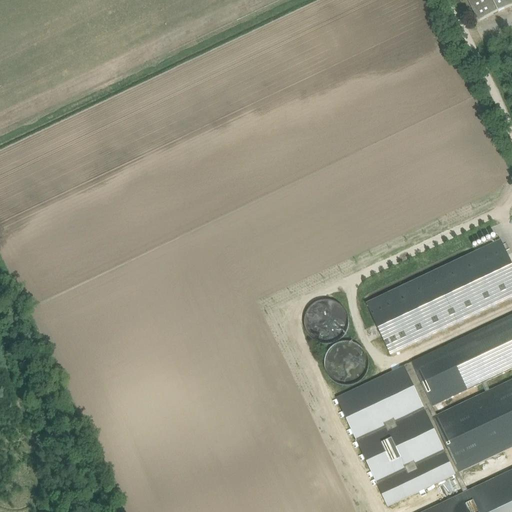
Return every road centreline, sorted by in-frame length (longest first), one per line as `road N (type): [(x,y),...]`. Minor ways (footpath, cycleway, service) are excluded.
road 1 (unknown): [(378,373),(511,307)]
road 2 (track): [(511,134),(449,0)]
